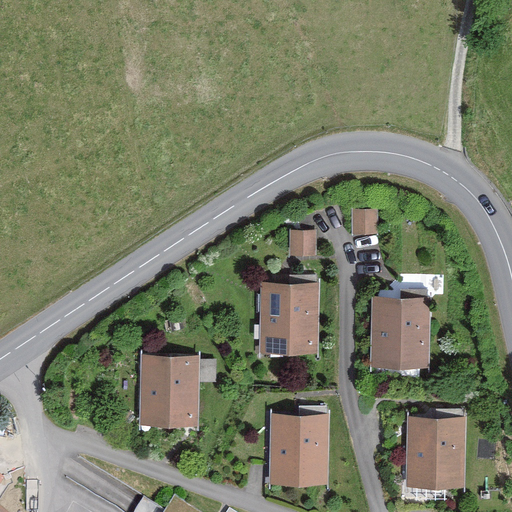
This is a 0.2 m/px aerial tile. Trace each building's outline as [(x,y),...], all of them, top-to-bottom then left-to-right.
[(378,229),(378,205),(353,206),(354,230),(378,229)] [(316,226),(290,227),(291,252),(317,251),(316,226)] [(323,275),(264,275),(264,345),(323,345),(323,275)] [(435,291),(380,290),(377,362),(433,364),(435,291)] [(204,347),(146,347),(146,414),(204,414),(204,347)] [(332,408),(277,408),(277,476),(332,476),(332,408)] [(471,413),(413,412),(412,484),(469,485),(471,413)] [(0,493),(0,511),(13,511),(18,505),(0,493)] [(142,497),(134,511),(159,511),(162,506),(142,497)]
